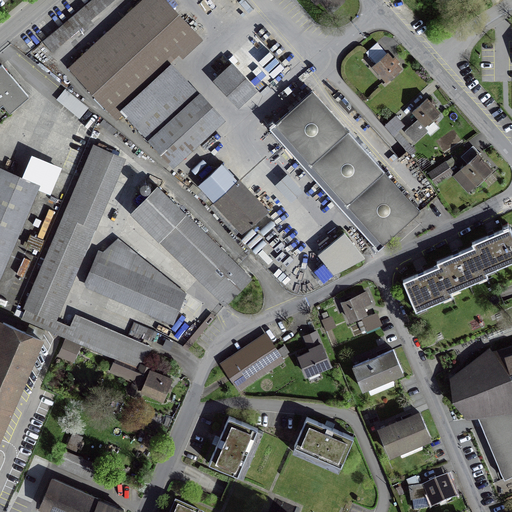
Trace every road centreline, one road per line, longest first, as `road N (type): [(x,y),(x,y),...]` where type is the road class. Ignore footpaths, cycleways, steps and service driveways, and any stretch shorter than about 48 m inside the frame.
road 1 (residential): [(187,409),(241,403),(342,412),(354,420),(384,486),(382,511)]
road 2 (residential): [(479,511),(376,267)]
road 3 (residential): [(187,409),(208,358),(235,333),(376,267)]
road 4 (residential): [(376,267),(511,199)]
road 5 (residential): [(511,155),(427,60)]
road 6 (unknown): [(20,140),(41,90),(1,38)]
